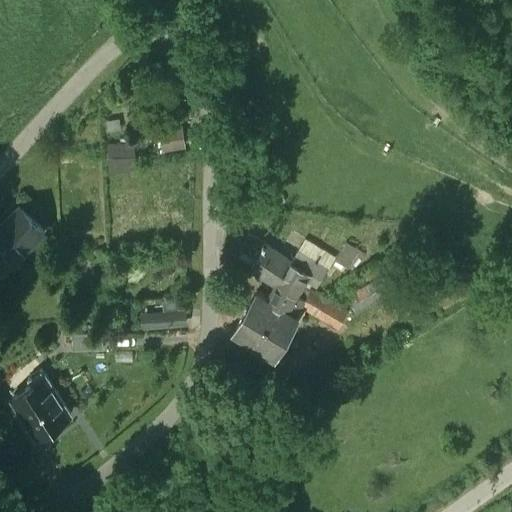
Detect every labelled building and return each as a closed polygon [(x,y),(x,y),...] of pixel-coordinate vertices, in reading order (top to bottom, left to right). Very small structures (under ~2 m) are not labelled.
[(133,169),(133,141),(107,142),(108,170),(133,169)] [(18,205),(0,222),(0,269),(2,272),(19,256),(16,253),(27,242),(30,245),(44,231),(18,205)] [(291,255),(265,240),(251,263),(276,278),(277,279),(292,256),(291,255)] [(291,255),(292,256),(277,279),(276,278),(267,293),(267,294),(286,306),(286,305),(293,294),(302,280),(303,280),(311,267),(316,270),(316,272),(320,274),(328,262),(298,244),(291,255)] [(369,279),(348,291),(357,305),(377,293),(369,279)] [(303,280),(302,280),(293,294),(338,321),(347,306),(344,304),(349,296),(329,284),(324,293),(303,280)] [(267,293),(258,288),(236,325),(273,348),(296,310),(286,305),(286,306),(267,294),(267,293)] [(184,311),(163,313),(164,325),(185,323),(184,311)] [(102,333),(89,334),(90,349),(103,348),(102,333)] [(71,412),(41,368),(27,377),(31,383),(11,396),(37,435),(71,412)]
